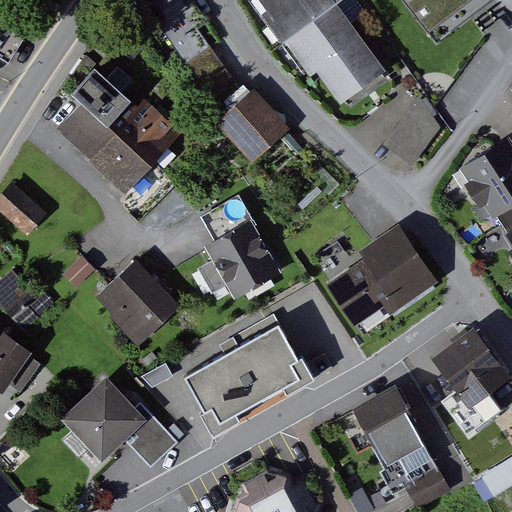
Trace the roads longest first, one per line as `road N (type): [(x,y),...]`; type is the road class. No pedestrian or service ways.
road 1 (residential): [(118,511),(381,363),(474,293)]
road 2 (residential): [(219,0),(265,67),(411,214),(474,293)]
road 3 (secondary): [(0,137),(92,0)]
